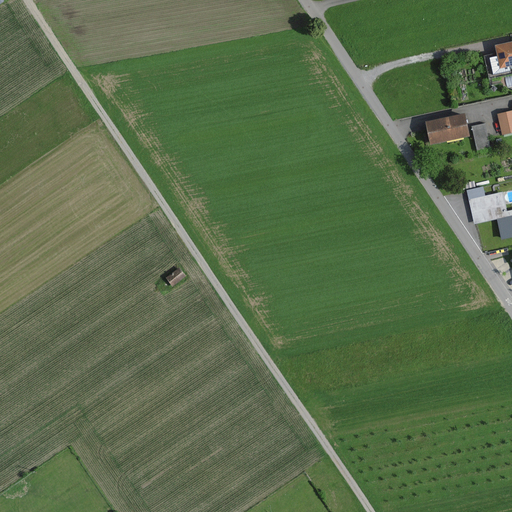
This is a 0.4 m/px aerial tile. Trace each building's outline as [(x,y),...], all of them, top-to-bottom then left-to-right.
[(511,41),(496,45),(498,52),(501,65),(511,62),(511,41)] [(493,53),(486,55),(491,76),(511,71),(511,62),(501,65),(498,52),(493,53)] [(511,111),(500,114),(504,133),(511,131),(511,111)] [(469,135),(464,114),(427,122),(432,142),(469,135)] [(491,148),(486,123),(474,126),(479,150),(491,148)] [(511,216),(500,219),(504,237),(511,235),(511,216)] [(190,275),(184,267),(171,277),(177,285),(190,275)]
